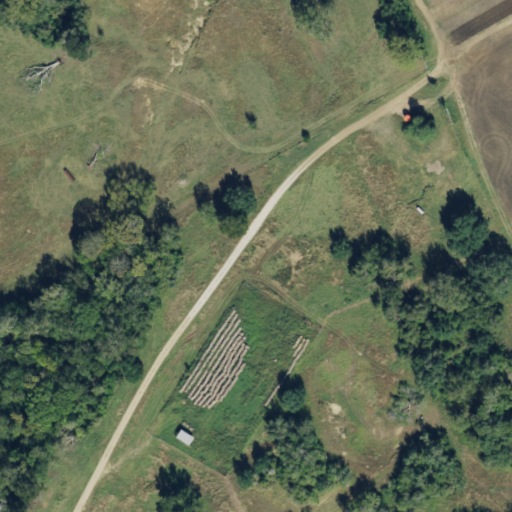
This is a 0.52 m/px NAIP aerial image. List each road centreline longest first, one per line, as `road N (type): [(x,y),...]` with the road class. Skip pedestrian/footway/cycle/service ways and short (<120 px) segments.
road 1 (residential): [(75,511),(153,368),(295,175),(447,62)]
road 2 (residential): [(0,291),(77,258),(237,161),(447,62)]
road 3 (residential): [(447,62),(511,229)]
